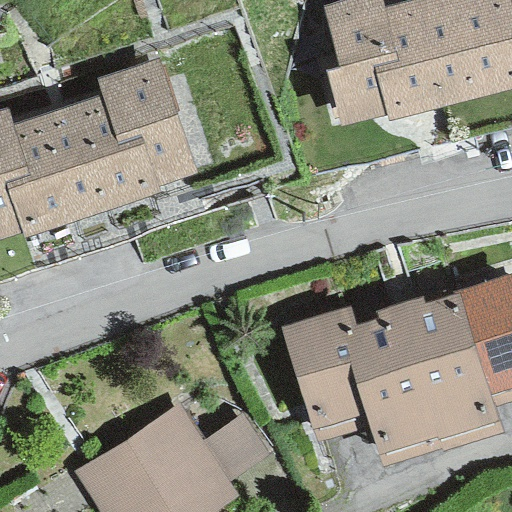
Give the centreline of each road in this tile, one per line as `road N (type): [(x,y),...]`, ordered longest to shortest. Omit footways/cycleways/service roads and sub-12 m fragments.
road 1 (unclassified): [(511,135),(0,269)]
road 2 (residential): [(511,469),(334,508)]
